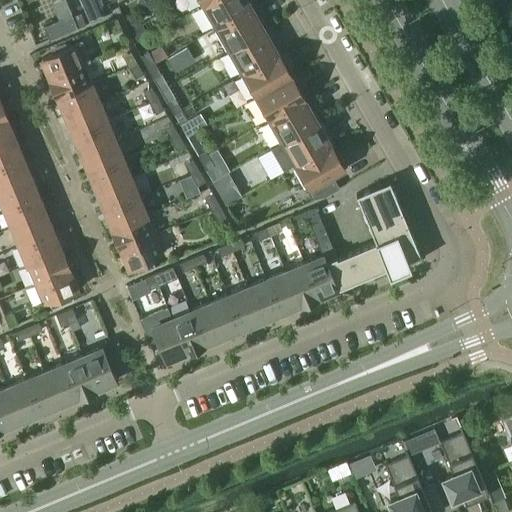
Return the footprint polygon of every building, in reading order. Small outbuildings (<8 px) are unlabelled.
[(209,0),(200,5),(213,28),(254,5),(253,5),(251,6),(247,0),(209,0)] [(213,28),(226,51),(267,28),(260,17),(258,18),(251,7),(254,6),(254,5),(213,28)] [(72,15),(77,27),(85,24),(80,12),(72,15)] [(77,27),(72,15),(72,14),(43,26),(49,39),(77,27)] [(117,17),(108,21),(113,33),(122,30),(117,17)] [(226,51),(240,74),(280,51),(280,50),(277,52),(271,41),(273,39),(267,28),(226,51)] [(47,78),(83,63),(89,61),(81,41),(66,48),(64,43),(52,48),(54,53),(41,58),(49,77),(47,78)] [(155,62),(167,55),(161,45),(149,52),(148,51),(140,56),(147,67),(155,62)] [(129,67),(137,62),(130,51),(123,56),(129,67)] [(240,74),(253,97),(293,74),(287,62),(284,64),(278,53),(280,51),(240,74)] [(143,73),(137,62),(129,67),(136,78),(143,73)] [(161,73),(155,62),(147,67),(153,78),(161,73)] [(55,97),(91,82),(83,63),(47,78),(48,79),(50,78),(57,96),(55,97)] [(253,97),(266,120),(306,97),(306,96),(303,97),(297,86),(300,85),(293,74),(253,97)] [(58,97),(65,115),(99,101),(91,82),(55,97),(56,98),(58,97)] [(150,102),(157,98),(151,87),(143,92),(150,102)] [(173,113),(181,108),(175,97),(166,102),(173,113)] [(266,120),(279,143),(320,119),(313,108),(310,110),(304,99),(307,97),(306,97),(266,120)] [(0,98),(0,120),(8,117),(8,116),(6,117),(0,103),(0,98),(1,99),(0,98)] [(164,109),(157,98),(150,102),(156,113),(164,109)] [(71,134),(71,135),(107,120),(99,101),(65,115),(73,133),(71,134)] [(187,119),(181,108),(173,113),(179,124),(187,119)] [(0,120),(0,142),(14,137),(6,118),(8,117),(0,120)] [(292,165),(292,166),(333,142),(332,142),(330,143),(323,132),(326,131),(320,119),(279,143),(271,148),(283,170),(292,165)] [(73,135),(81,153),(115,139),(107,120),(71,135),(71,136),(73,135)] [(170,139),(178,134),(172,123),(164,128),(170,139)] [(184,145),(178,134),(170,139),(177,150),(184,145)] [(0,142),(0,164),(24,155),(24,154),(21,155),(14,137),(0,142)] [(87,172),(87,173),(123,158),(115,139),(81,153),(89,171),(87,172)] [(333,142),(292,166),(311,199),(326,195),(339,187),(332,174),(344,167),(343,165),(345,164),(339,154),(337,155),(330,144),(333,143),(333,142)] [(199,159),(207,154),(201,143),(193,148),(199,159)] [(214,165),(207,154),(199,159),(206,169),(214,165)] [(0,164),(0,186),(29,174),(22,156),(24,155),(0,164)] [(89,173),(97,191),(130,177),(123,158),(87,173),(87,174),(89,173)] [(190,174),(199,169),(192,158),(184,163),(190,174)] [(205,180),(199,169),(190,174),(197,185),(205,180)] [(0,186),(0,198),(4,207),(40,192),(39,192),(37,193),(29,174),(0,186)] [(230,176),(215,185),(226,204),(240,195),(230,176)] [(102,210),(102,211),(138,196),(130,177),(97,191),(104,209),(102,210)] [(315,206),(304,210),(308,219),(323,254),(322,254),(336,288),(338,287),(336,283),(346,278),(348,283),(365,276),(366,279),(367,278),(366,276),(386,267),(389,274),(410,265),(405,252),(417,247),(391,186),(379,191),(377,185),(356,194),(375,241),(337,257),(315,206)] [(4,207),(12,226),(45,212),(38,194),(40,193),(40,192),(4,207)] [(211,210),(219,205),(213,194),(205,199),(211,210)] [(105,210),(113,229),(146,215),(138,196),(102,211),(103,211),(105,210)] [(225,216),(219,205),(211,210),(217,221),(225,216)] [(296,224),(308,219),(304,210),(293,215),(296,224)] [(12,226),(19,245),(55,230),(53,231),(45,212),(12,226)] [(118,248),(154,233),(146,215),(113,229),(120,247),(118,248)] [(279,221),(267,226),(270,234),(282,229),(279,221)] [(270,234),(267,226),(255,231),(258,239),(270,234)] [(19,245),(27,264),(61,250),(53,232),(56,231),(55,230),(19,245)] [(154,233),(118,248),(118,249),(121,248),(129,267),(135,264),(139,273),(155,266),(151,258),(162,253),(154,233)] [(240,237),(229,242),(232,250),(244,245),(240,237)] [(232,250),(229,242),(217,247),(220,255),(232,250)] [(27,264),(35,283),(71,268),(71,267),(68,268),(61,250),(27,264)] [(203,253),(191,257),(194,266),(206,261),(203,253)] [(322,254),(304,262),(318,296),(336,288),(322,254)] [(194,266),(191,257),(179,262),(183,271),(194,266)] [(304,262),(285,270),(299,304),(316,296),(317,299),(318,298),(317,296),(318,296),(304,262)] [(71,268),(35,283),(43,302),(48,300),(52,309),(74,300),(70,291),(77,289),(69,270),(71,269),(71,268)] [(161,270),(153,273),(158,285),(166,281),(161,270)] [(279,312),(299,304),(285,270),(266,278),(279,312)] [(153,273),(145,277),(150,288),(158,285),(153,273)] [(266,278),(247,286),(261,319),(278,312),(279,314),(280,314),(279,312),(266,278)] [(247,286),(228,294),(242,327),(261,319),(247,286)] [(228,294),(209,302),(223,335),(241,328),(242,330),(243,330),(242,327),(228,294)] [(209,302),(190,309),(204,343),(223,335),(209,302)] [(72,307),(63,310),(68,323),(77,319),(72,307)] [(190,309),(171,317),(185,351),(203,343),(204,346),(205,345),(204,343),(190,309)] [(68,323),(63,310),(55,314),(60,326),(68,323)] [(12,311),(3,315),(8,327),(17,323),(12,311)] [(185,351),(171,317),(152,325),(165,357),(162,358),(163,360),(185,351)] [(38,321),(26,326),(30,335),(41,330),(38,321)] [(30,335),(26,326),(14,331),(18,340),(30,335)] [(82,354),(96,388),(118,379),(117,377),(115,378),(102,346),(82,354)] [(82,354),(63,362),(78,398),(77,395),(96,388),(82,354)] [(63,362),(44,370),(58,404),(76,396),(77,398),(78,398),(63,362)] [(44,370),(25,378),(40,414),(41,414),(40,411),(58,404),(44,370)] [(25,378),(6,386),(20,419),(39,412),(40,414),(25,378)] [(6,386),(0,388),(0,423),(3,429),(2,427),(20,419),(6,386)] [(511,446),(511,414),(503,418),(511,440),(511,442),(511,443),(511,446)] [(488,492),(460,426),(459,426),(461,431),(439,440),(452,473),(444,476),(452,494),(461,490),(465,500),(464,500),(465,502),(488,492)] [(432,511),(406,448),(404,449),(406,454),(384,463),(398,495),(390,499),(395,511),(432,511)] [(503,498),(492,503),(496,511),(502,511),(508,510),(503,498)] [(359,511),(354,500),(326,511),(359,511)]
